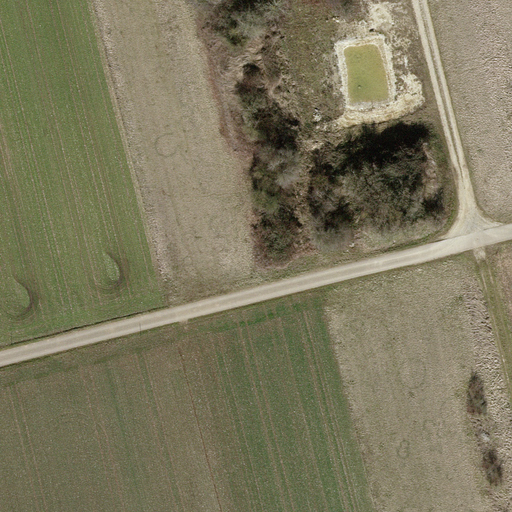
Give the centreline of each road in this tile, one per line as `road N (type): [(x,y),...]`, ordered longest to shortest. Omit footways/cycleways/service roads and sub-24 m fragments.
road 1 (track): [(0,358),(511,232)]
road 2 (track): [(421,0),(511,373)]
